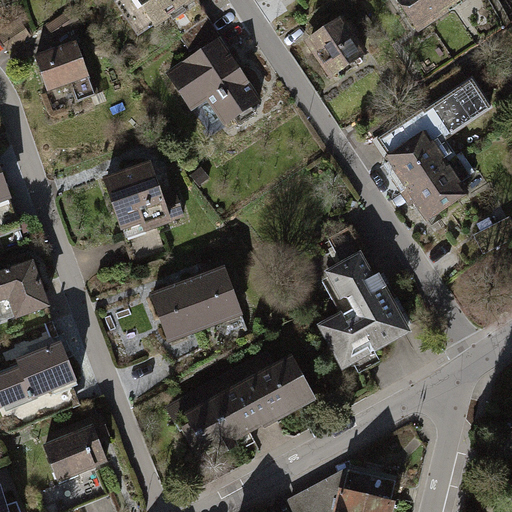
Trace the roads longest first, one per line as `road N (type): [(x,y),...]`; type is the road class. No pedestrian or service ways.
road 1 (residential): [(0,86),(161,511)]
road 2 (residential): [(241,0),(448,316),(460,349),(457,374)]
road 3 (residential): [(457,374),(203,511)]
road 4 (residential): [(457,374),(432,511)]
